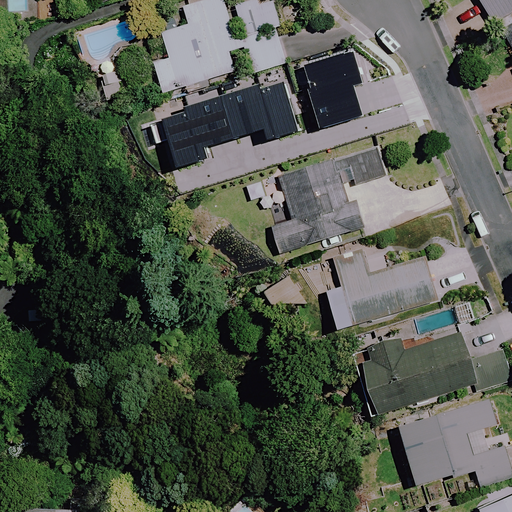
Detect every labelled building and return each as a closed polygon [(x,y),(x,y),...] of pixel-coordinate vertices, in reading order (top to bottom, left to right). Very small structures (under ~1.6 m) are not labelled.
[(245,47),(254,75),(289,64),(269,0),(263,0),(234,9),(243,38),(236,40),(223,0),(212,0),(186,8),(191,26),(164,34),(171,60),(156,64),(165,94),(236,72),(229,51),(245,47)] [(511,14),(511,0),(480,0),(496,25),(511,14)] [(127,97),(119,68),(100,73),(108,102),(127,97)] [(351,113),(337,69),(248,98),(263,146),(294,135),(302,158),(340,146),(332,119),(351,113)] [(165,135),(149,141),(154,157),(170,151),(165,135)] [(338,163),(282,178),(300,246),(367,228),(355,186),(388,177),(381,152),(339,163),(338,163)] [(374,275),(368,252),(337,261),(345,288),(330,292),(340,330),(439,302),(427,260),(374,275)] [(47,280),(0,275),(0,309),(43,315),(47,280)] [(481,384),(466,335),(433,345),(430,338),(406,345),(404,339),(369,350),(373,363),(366,366),(381,414),(481,384)] [(486,431),(500,427),(493,401),(402,425),(409,451),(397,455),(406,489),(480,469),(484,487),(511,479),(511,471),(505,447),(491,451),(486,431)] [(511,511),(511,495),(481,509),(482,511),(511,511)]
